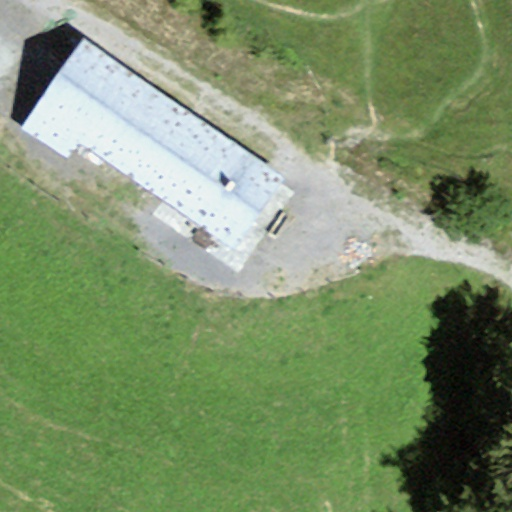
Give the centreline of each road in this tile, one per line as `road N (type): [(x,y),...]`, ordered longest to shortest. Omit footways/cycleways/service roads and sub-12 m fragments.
road 1 (track): [(47,0),(350,182)]
road 2 (track): [(350,182),(511,276)]
